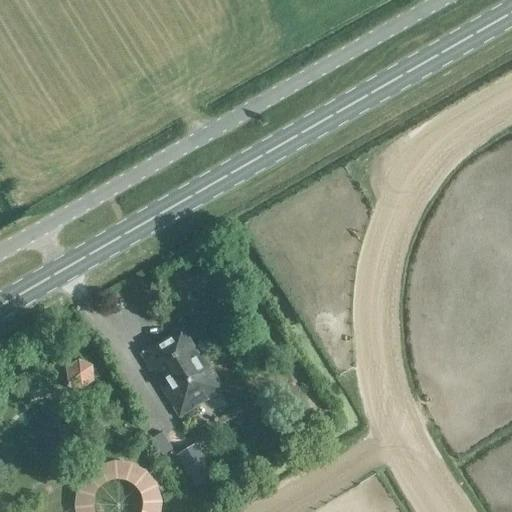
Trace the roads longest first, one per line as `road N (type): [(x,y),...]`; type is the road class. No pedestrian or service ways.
road 1 (primary): [(62,269),(511,11)]
road 2 (unclassified): [(41,231),(443,0)]
